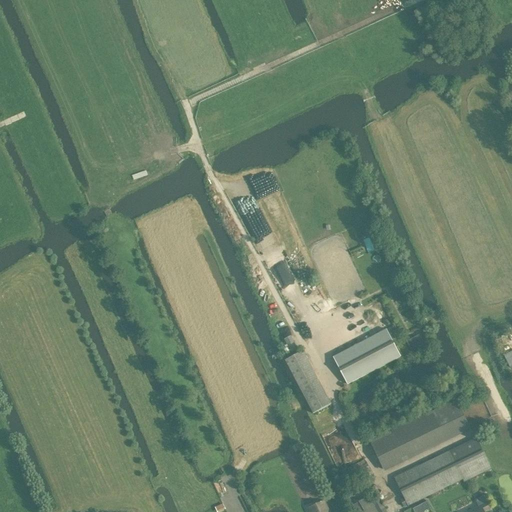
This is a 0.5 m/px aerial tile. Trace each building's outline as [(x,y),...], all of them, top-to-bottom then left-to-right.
[(334,357),(348,384),(400,357),(386,330),(334,357)] [(414,351),(426,345),(420,334),(409,340),(414,351)] [(291,337),(284,340),(291,354),(298,350),(291,337)] [(329,404),(302,353),(285,362),(312,413),(329,404)] [(456,399),(369,441),(383,470),(470,429),(456,399)] [(477,438),(394,478),(404,498),(400,500),(404,508),(463,479),(465,482),(492,469),(490,466),(479,444),(477,438)] [(298,443),(292,446),(295,452),(301,449),(298,443)] [(355,483),(373,474),(365,460),(348,469),(355,483)] [(353,511),(377,511),(369,497),(351,507),(353,511)] [(487,511),(490,511),(483,498),(477,501),(480,507),(470,511),(487,511)] [(308,511),(328,511),(324,501),(307,509),(308,511)] [(427,502),(421,505),(425,511),(430,509),(427,502)]
